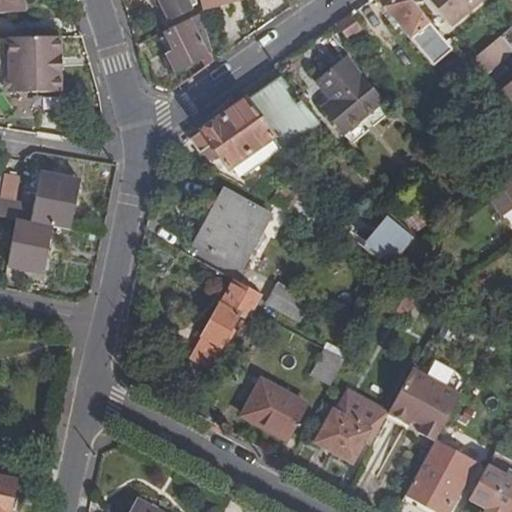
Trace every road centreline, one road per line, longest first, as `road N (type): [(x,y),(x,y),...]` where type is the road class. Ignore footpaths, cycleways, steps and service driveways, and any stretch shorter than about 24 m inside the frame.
road 1 (residential): [(89,397),(118,405),(315,511)]
road 2 (tertiary): [(336,0),(166,122),(132,132)]
road 3 (residential): [(132,132),(138,160),(104,322)]
road 4 (tertiary): [(94,0),(132,132)]
